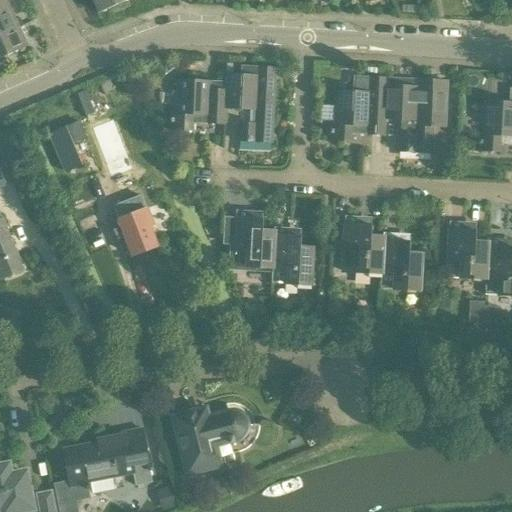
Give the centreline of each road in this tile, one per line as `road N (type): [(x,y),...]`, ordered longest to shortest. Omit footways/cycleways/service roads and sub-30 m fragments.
road 1 (residential): [(0,353),(209,347),(322,357),(348,370)]
road 2 (residential): [(0,382),(348,370)]
road 3 (tertiary): [(79,62),(175,34),(304,39)]
road 4 (residential): [(301,180),(511,195)]
road 5 (tertiary): [(304,39),(511,51)]
road 6 (residential): [(301,180),(304,39)]
